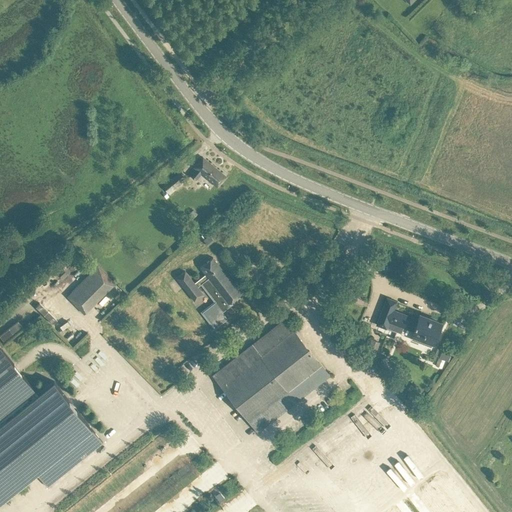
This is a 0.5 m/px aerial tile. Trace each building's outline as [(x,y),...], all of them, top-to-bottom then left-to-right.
[(218,187),(226,176),(203,156),(194,167),(196,169),(191,175),(196,180),(202,173),(218,187)] [(180,172),(164,185),(170,192),(186,179),(180,172)] [(188,218),(194,222),(199,217),(193,212),(188,218)] [(209,235),(203,239),(208,245),(214,240),(209,235)] [(229,303),(243,292),(227,271),(225,273),(213,257),(200,267),(205,274),(194,283),(185,271),(176,277),(194,300),(203,294),(197,286),(202,283),(216,301),(202,312),(214,327),(211,329),(212,330),(228,317),(228,316),(227,317),(222,311),(232,304),(232,303),(231,304),(229,303)] [(98,265),(67,296),(84,313),(115,282),(98,265)] [(19,296),(10,303),(15,310),(25,302),(19,296)] [(395,301),(387,298),(377,323),(386,327),(388,320),(413,330),(412,334),(433,342),(441,323),(419,314),(417,319),(392,310),(395,301)] [(40,309),(51,322),(56,318),(40,301),(1,336),(5,340),(40,309)] [(257,431),(328,374),(284,319),(213,375),(257,431)] [(374,353),(379,342),(371,339),(367,350),(374,353)] [(0,501),(73,444),(84,457),(103,442),(53,381),(38,393),(0,347),(0,346),(0,501)] [(511,349),(510,349),(504,365),(490,360),(485,375),(499,380),(498,381),(499,381),(501,377),(508,380),(511,372),(511,349)]
